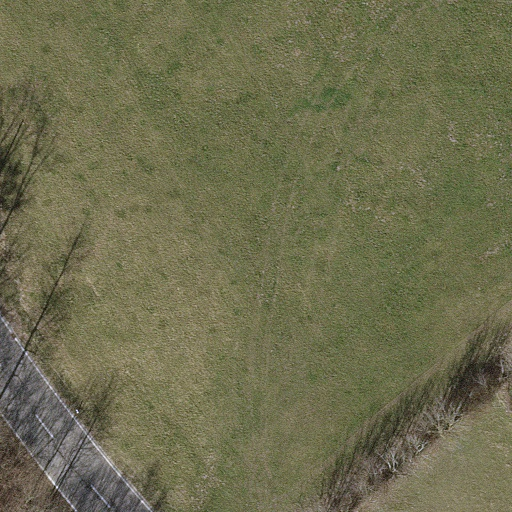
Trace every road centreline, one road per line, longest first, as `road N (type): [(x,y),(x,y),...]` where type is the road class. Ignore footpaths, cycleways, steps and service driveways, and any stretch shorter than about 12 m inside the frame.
road 1 (track): [(318,511),(511,346)]
road 2 (tertiary): [(0,370),(107,511)]
